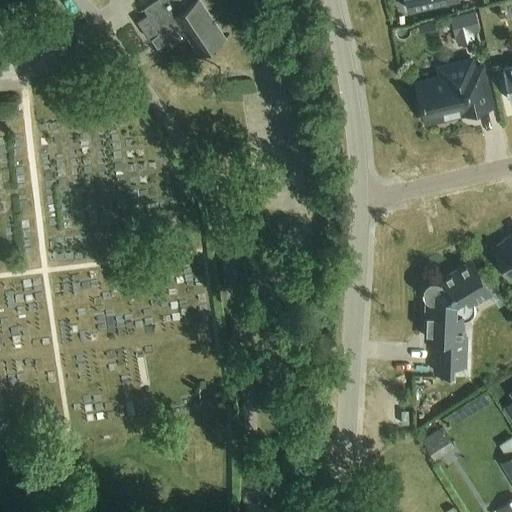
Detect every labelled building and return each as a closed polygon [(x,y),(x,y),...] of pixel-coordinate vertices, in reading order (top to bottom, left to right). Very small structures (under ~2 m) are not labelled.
[(140,20),(137,22),(149,40),(152,38),(158,46),(163,43),(168,50),(181,41),(186,37),(199,57),(226,39),(199,0),(197,0),(186,7),(181,0),(155,0),(143,9),(147,15),(140,20)] [(404,0),(408,11),(456,0),(404,0)] [(456,36),(479,31),(474,13),(451,19),(456,36)] [(434,20),(418,25),(420,33),(436,29),(434,20)] [(482,68),(473,70),(471,61),(440,68),(442,77),(416,83),(421,104),(419,107),(422,119),(425,121),(425,123),(491,108),(482,68)] [(511,102),(511,64),(503,67),(511,103),(511,102)] [(511,239),(494,251),(510,279),(511,277),(511,239)] [(423,289),(423,291),(423,293),(424,294),(424,295),(425,297),(426,298),(428,299),(426,338),(437,339),(436,372),(453,373),(454,365),(465,366),(466,336),(462,336),(463,321),(465,321),(466,321),(467,321),(469,320),(471,319),(471,318),(473,317),(474,315),(474,314),(475,312),(475,310),(475,308),(475,307),(475,305),(474,304),(473,302),(490,292),(472,261),(439,281),(438,280),(436,280),(435,280),(433,280),(430,280),(428,281),(426,283),(425,285),(424,286),(423,287),(423,289)] [(442,427),(422,440),(433,459),(454,446),(442,427)] [(511,453),(500,460),(511,479),(511,453)] [(511,511),(511,499),(496,510),(496,511),(511,511)]
